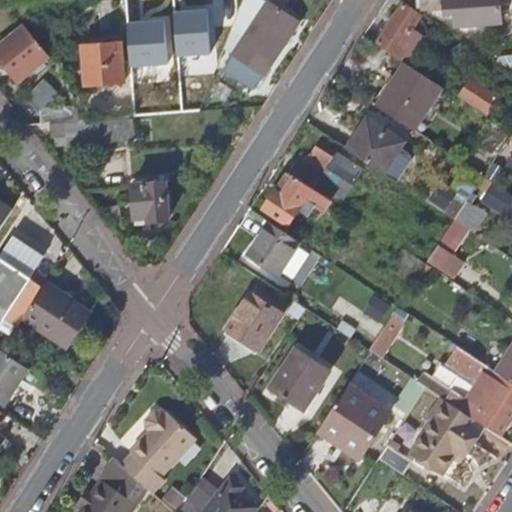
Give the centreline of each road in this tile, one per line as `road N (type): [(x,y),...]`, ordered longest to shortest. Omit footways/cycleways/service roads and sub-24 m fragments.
road 1 (residential): [(359,0),(152,310)]
road 2 (residential): [(313,511),(152,310)]
road 3 (residential): [(152,310),(0,121)]
road 4 (residential): [(152,310),(19,511)]
